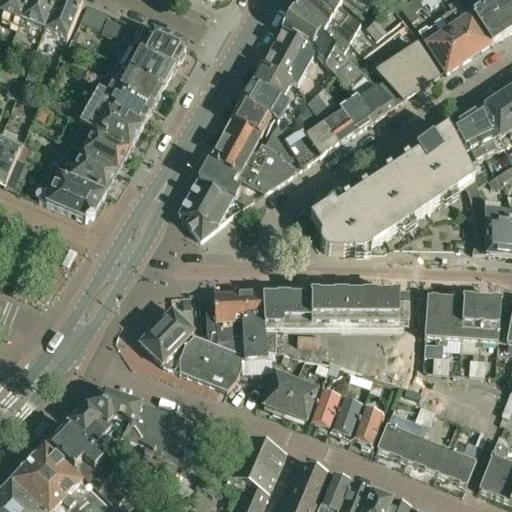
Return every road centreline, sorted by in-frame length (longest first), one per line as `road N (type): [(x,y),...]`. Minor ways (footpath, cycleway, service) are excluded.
road 1 (residential): [(71,356),(462,511)]
road 2 (residential): [(266,273),(277,214),(511,62)]
road 3 (residential): [(463,511),(500,431),(491,427),(494,404),(409,378),(418,276)]
road 4 (tertiary): [(159,194),(243,44)]
road 5 (residential): [(418,276),(266,273)]
road 6 (residential): [(266,273),(133,258)]
road 7 (residential): [(243,44),(128,0)]
